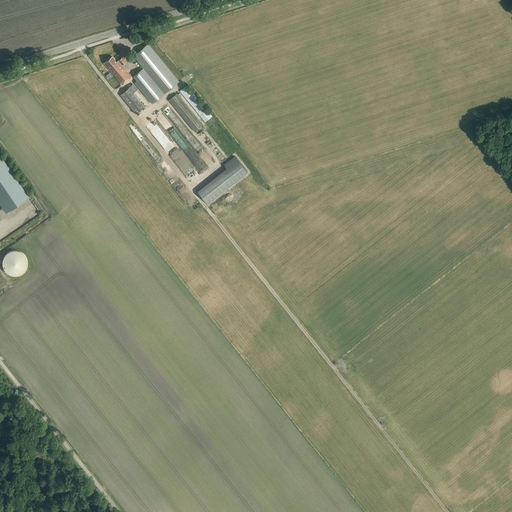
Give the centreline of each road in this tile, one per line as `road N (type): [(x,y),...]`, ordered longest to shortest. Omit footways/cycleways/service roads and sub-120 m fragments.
road 1 (tertiary): [(0,69),(219,0)]
road 2 (track): [(0,362),(118,511)]
